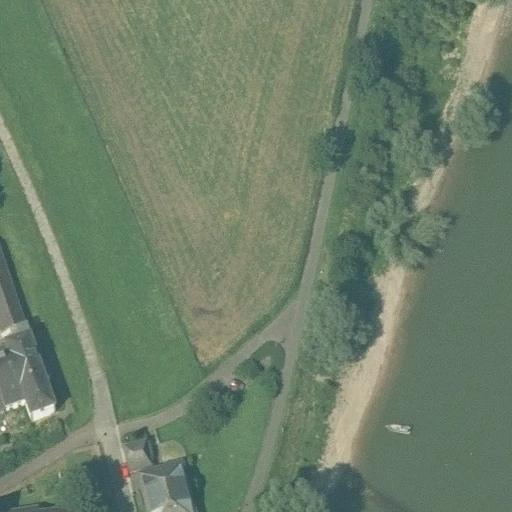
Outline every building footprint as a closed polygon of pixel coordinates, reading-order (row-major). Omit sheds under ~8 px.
[(30,341),(0,253),(0,332),(6,350),(30,341)] [(30,341),(6,350),(25,406),(31,423),(55,414),(30,341)] [(6,350),(0,351),(0,415),(25,406),(6,350)] [(146,449),(124,454),(130,479),(152,474),(146,449)] [(189,511),(180,476),(141,485),(148,511),(189,511)]
